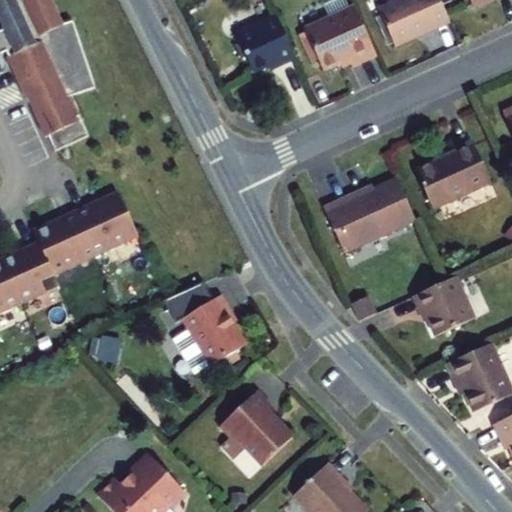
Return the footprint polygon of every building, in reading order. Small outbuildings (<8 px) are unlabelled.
[(63,27),(50,0),(0,0),(0,23),(3,30),(0,31),(0,54),(6,52),(45,138),(48,136),(55,151),(88,137),(81,121),(75,124),(64,100),(69,97),(95,89),(73,22),(63,27)] [(394,47),(449,23),(438,0),(401,0),(378,10),(394,47)] [(354,7),(304,30),(322,71),(349,59),(352,67),(376,56),(354,7)] [(275,16),(235,35),(253,73),(278,62),(280,66),(295,59),(275,16)] [(228,81),(240,75),(235,64),(223,70),(228,81)] [(75,124),(81,121),(69,97),(64,100),(75,124)] [(511,134),(511,109),(503,114),(511,134)] [(415,172),(432,210),(490,184),(471,142),(456,148),(458,152),(415,172)] [(350,197),(323,209),(344,254),(415,221),(396,180),(351,200),(350,197)] [(109,251),(137,237),(118,195),(100,203),(101,206),(76,217),(93,253),(107,246),(109,251)] [(39,248),(52,277),(80,264),(78,259),(93,253),(76,217),(52,228),(50,226),(32,234),(39,248)] [(52,277),(39,248),(16,258),(15,256),(1,262),(20,305),(45,294),(40,282),(52,277)] [(0,314),(20,305),(1,262),(0,262),(0,314)] [(435,336),(474,320),(456,278),(413,297),(420,313),(424,311),(435,336)] [(229,312),(220,297),(183,320),(189,330),(174,339),(195,373),(210,364),(211,367),(245,345),(226,314),(229,312)] [(359,321),(376,314),(368,297),(352,304),(359,321)] [(90,354),(99,356),(102,342),(93,340),(90,354)] [(459,381),(473,413),(511,395),(511,390),(491,345),(446,365),(454,383),(459,381)] [(261,467),(293,437),(267,410),(271,407),(256,392),(221,425),(245,450),(261,467)] [(511,417),(494,425),(501,442),(505,440),(511,456),(511,417)] [(233,461),(245,450),(221,425),(218,428),(228,439),(220,447),(233,461)] [(97,496),(112,511),(162,511),(183,493),(147,455),(129,472),(131,474),(120,484),(115,479),(97,496)] [(348,485),(327,464),(293,497),(307,511),(367,511),(368,511),(345,487),(348,485)] [(232,504),(246,504),(246,495),(232,495),(232,504)]
